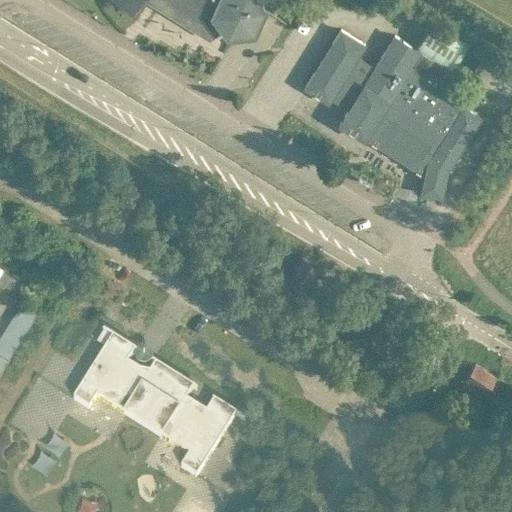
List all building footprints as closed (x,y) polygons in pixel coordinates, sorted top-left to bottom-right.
[(118,0),(134,13),(145,0),(197,0),(215,11),(213,15),(229,36),(255,33),(265,9),(258,0),(118,0)] [(288,0),(287,3),(296,10),(302,0),(288,0)] [(422,192),(442,196),(448,169),(481,116),(464,105),(462,108),(449,99),(454,90),(443,83),(469,42),(432,21),(415,47),(395,35),(375,67),(357,56),(365,44),(341,29),(305,86),(329,101),(332,97),(349,107),(340,122),(365,138),(374,123),(422,153),(416,161),(427,168),(422,192)] [(24,159),(33,164),(37,156),(29,151),(24,159)] [(301,289),(317,264),(301,254),(299,256),(285,279),(301,289)] [(376,333),(374,335),(391,346),(407,320),(390,310),(376,333)] [(188,457),(181,469),(196,479),(229,428),(235,418),(244,423),(245,422),(213,402),(212,403),(213,404),(206,415),(186,402),(193,391),(196,393),(197,392),(152,363),(151,364),(154,367),(149,375),(139,372),(127,365),(134,354),(135,354),(136,353),(103,333),(103,334),(112,340),(105,350),(73,401),(89,411),(96,399),(125,417),(159,438),(188,457)] [(0,345),(0,381),(20,350),(3,340),(0,345)] [(467,377),(486,389),(495,375),(476,364),(467,377)]
